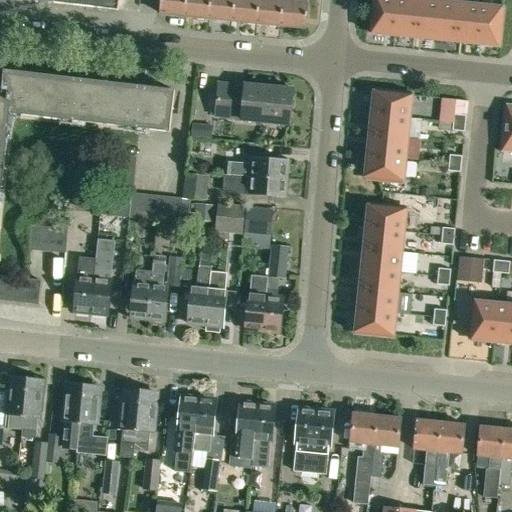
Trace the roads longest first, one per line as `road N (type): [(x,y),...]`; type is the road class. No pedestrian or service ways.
road 1 (residential): [(334,62),(0,32)]
road 2 (residential): [(309,373),(334,62)]
road 3 (residential): [(309,373),(0,341)]
road 4 (residential): [(511,393),(309,373)]
road 5 (residential): [(511,76),(334,62)]
